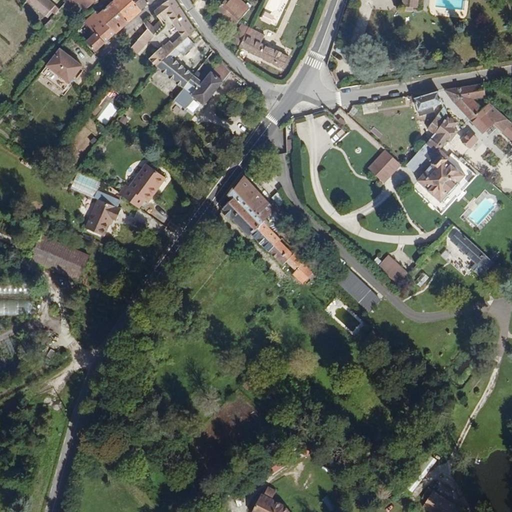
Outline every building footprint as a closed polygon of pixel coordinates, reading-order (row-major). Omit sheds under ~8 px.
[(50,6),(43,0),(22,0),(41,17),(50,6)] [(69,0),(81,10),(89,1),(91,2),(93,0),(69,0)] [(142,11),(134,0),(116,0),(113,2),(129,23),(143,12),(142,11)] [(155,0),(134,0),(142,11),(155,0)] [(194,29),(174,0),(169,0),(162,6),(163,7),(173,20),(183,35),(185,38),(188,36),(194,29)] [(251,8),(241,0),(228,0),(223,7),(240,21),(251,8)] [(268,0),(260,19),(277,26),(287,0),(268,0)] [(118,32),(129,23),(113,2),(98,15),(118,32)] [(173,20),(163,7),(155,12),(160,19),(164,24),(165,26),(173,20)] [(99,52),(118,32),(98,15),(91,9),(85,18),(99,28),(89,43),(99,52)] [(78,23),(82,17),(76,13),(72,19),(78,23)] [(70,36),(78,23),(72,19),(64,32),(70,36)] [(153,34),(164,24),(160,19),(153,26),(149,22),(146,25),(149,29),(153,34)] [(149,47),(165,26),(164,24),(153,34),(149,29),(139,41),(149,47)] [(242,49),(250,31),(246,29),(236,49),(241,51),(242,49)] [(289,57),(260,43),(263,36),(250,31),(242,49),(284,69),(289,57)] [(178,47),(185,38),(183,35),(180,37),(174,44),(171,42),(164,50),(162,49),(151,62),(159,68),(178,47)] [(183,51),(192,39),(188,36),(185,38),(178,47),(183,51)] [(143,55),(149,47),(139,41),(133,49),(143,55)] [(196,75),(176,60),(183,51),(178,47),(159,68),(158,70),(186,91),(191,83),(196,75)] [(57,90),(79,66),(61,50),(39,74),(57,90)] [(206,105),(232,72),(222,61),(207,80),(198,73),(196,75),(191,83),(199,91),(195,96),(206,105)] [(482,108),(471,99),(486,96),(484,84),(446,90),(454,102),(453,103),(472,121),(482,108)] [(443,103),(440,93),(417,97),(416,96),(410,97),(412,103),(419,102),(420,107),(443,103)] [(105,125),(119,108),(111,101),(97,118),(105,125)] [(511,128),(485,104),(482,108),(472,121),(485,133),(493,126),(511,142),(511,128)] [(437,129),(449,117),(444,107),(430,123),(437,129)] [(436,151),(447,139),(450,142),(459,131),(455,129),(460,124),(449,117),(437,129),(426,141),(431,147),(436,151)] [(252,135),(257,128),(251,123),(246,131),(252,135)] [(471,147),(479,140),(470,132),(463,140),(471,147)] [(422,157),(431,147),(426,141),(415,153),(421,158),(422,157)] [(437,191),(456,169),(445,159),(436,151),(431,147),(422,157),(429,163),(414,180),(432,196),(437,191)] [(400,165),(385,150),(368,168),(384,182),(400,165)] [(409,172),(421,158),(415,153),(403,166),(409,172)] [(123,200),(149,169),(141,162),(123,186),(122,189),(119,186),(113,193),(123,200)] [(141,199),(151,185),(153,186),(160,176),(149,169),(123,200),(133,207),(140,198),(141,199)] [(442,197),(462,174),(456,169),(437,191),(442,197)] [(278,211),(245,179),(236,191),(268,222),(278,211)] [(143,200),(153,186),(151,185),(141,199),(143,200)] [(103,235),(111,218),(116,220),(120,208),(117,207),(120,201),(97,190),(95,197),(98,199),(84,226),(103,235)] [(268,222),(236,191),(234,190),(223,207),(254,237),(257,234),(293,267),(294,266),(301,271),(299,273),(311,285),(322,273),(310,261),(304,268),(294,258),(298,254),(286,242),(288,240),(268,222)] [(48,221),(52,213),(46,210),(41,218),(48,221)] [(498,264),(456,226),(449,234),(476,258),(472,264),(482,274),(488,267),(491,270),(498,264)] [(79,279),(89,256),(42,236),(31,259),(79,279)] [(407,276),(389,258),(377,271),(395,288),(407,276)] [(395,313),(351,271),(339,284),(383,326),(395,313)] [(0,310),(35,323),(41,305),(0,290),(0,310)] [(244,388),(237,380),(232,385),(239,392),(244,388)] [(314,447),(303,437),(294,446),(305,456),(314,447)] [(271,479),(292,458),(287,453),(266,473),(271,479)] [(425,453),(404,487),(414,493),(435,458),(425,453)] [(290,511),(283,505),(271,499),(273,493),(264,490),(262,495),(260,494),(251,511),(290,511)] [(435,511),(452,511),(459,502),(437,490),(427,507),(435,511)] [(327,496),(322,500),(330,511),(335,507),(327,496)]
